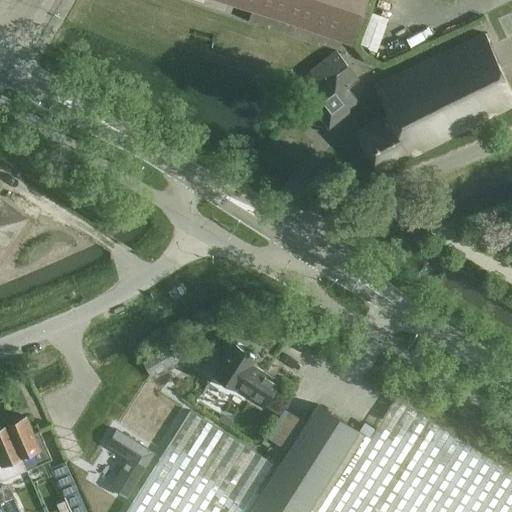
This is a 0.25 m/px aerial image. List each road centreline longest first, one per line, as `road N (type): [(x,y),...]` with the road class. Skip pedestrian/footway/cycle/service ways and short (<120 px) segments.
road 1 (secondary): [(511,379),(306,244)]
road 2 (residential): [(0,349),(140,283),(206,231)]
road 3 (unclassified): [(306,244),(350,210),(511,137)]
road 4 (secondary): [(194,177),(0,61)]
road 5 (unclassified): [(174,210),(0,103)]
road 6 (secondary): [(306,244),(194,177)]
